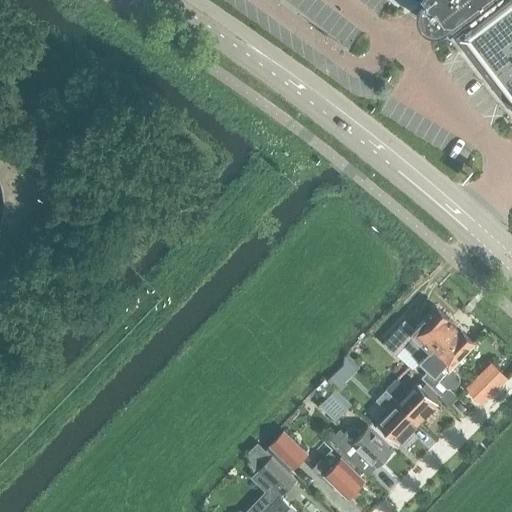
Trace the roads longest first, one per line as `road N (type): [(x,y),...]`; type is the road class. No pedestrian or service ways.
road 1 (tertiary): [(471,223),(256,51)]
road 2 (residential): [(390,511),(511,383)]
